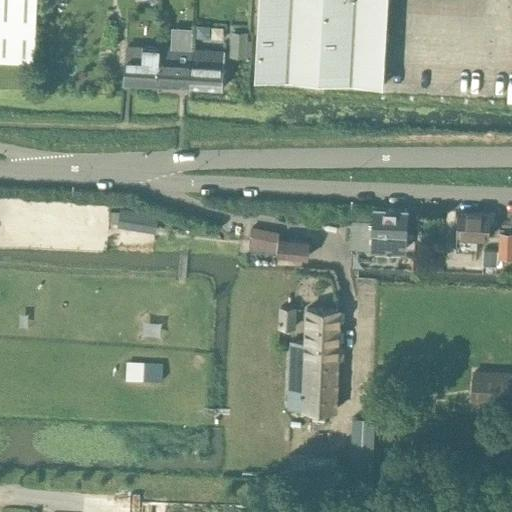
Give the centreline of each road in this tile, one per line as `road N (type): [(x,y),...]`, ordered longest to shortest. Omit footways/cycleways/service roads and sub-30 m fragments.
road 1 (unclassified): [(85,172),(511,197)]
road 2 (tertiary): [(511,162),(248,158),(85,172)]
